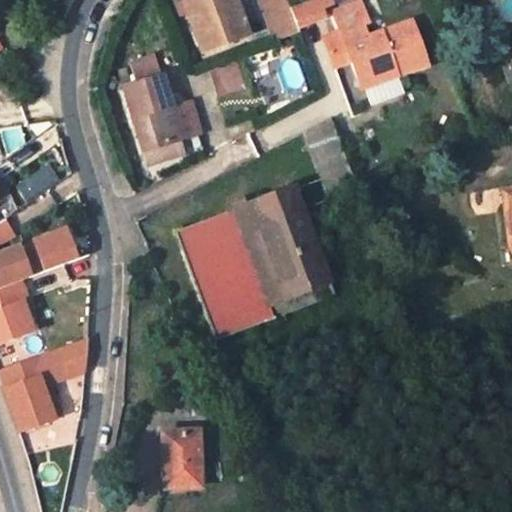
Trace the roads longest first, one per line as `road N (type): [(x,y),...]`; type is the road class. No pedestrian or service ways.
road 1 (residential): [(102,228),(300,121),(322,86),(307,40)]
road 2 (residential): [(77,511),(94,428),(106,286),(102,228)]
road 3 (residential): [(102,228),(69,123),(66,71),(87,0)]
